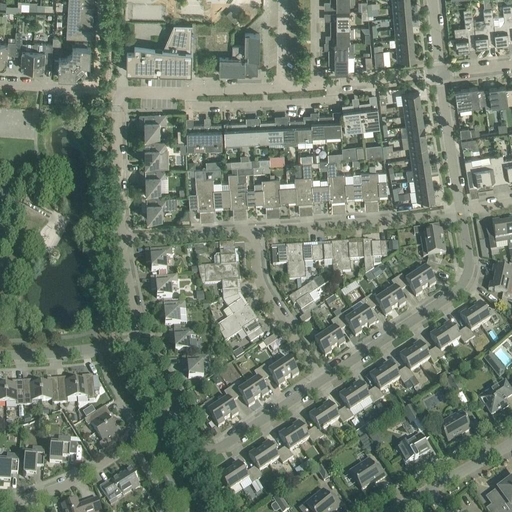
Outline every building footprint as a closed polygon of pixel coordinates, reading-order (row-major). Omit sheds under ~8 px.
[(329,0),(330,2),(334,2),(336,2),(336,9),(349,9),(349,3),(354,3),(354,0),(329,0)] [(92,16),(93,4),(68,3),(67,15),(92,16)] [(17,12),(20,13),(21,10),(29,10),(29,4),(21,4),(21,6),(17,6),(17,12)] [(411,16),(410,5),(392,7),(393,18),(411,16)] [(504,20),(501,24),(494,25),(495,36),(494,36),(495,45),(502,45),(503,46),(508,45),(507,33),(511,32),(511,9),(511,5),(502,6),(504,20)] [(469,52),(468,40),(475,39),(474,28),(472,8),(463,9),(465,27),(462,31),(454,32),(455,45),(454,45),(455,51),(456,51),(456,52),(469,51),(469,52)] [(484,24),(481,28),(474,28),(475,39),(476,49),(483,48),(483,50),(489,49),(488,37),(494,36),(495,36),(494,25),(492,8),(483,9),(484,24)] [(239,19),(230,10),(226,14),(234,23),(239,19)] [(349,13),(336,13),(336,20),(330,20),(330,28),(349,28),(349,13)] [(92,28),(92,16),(67,15),(67,26),(88,28),(92,28)] [(412,27),(411,16),(393,18),(394,29),(412,27)] [(165,46),(164,49),(145,48),(145,52),(141,52),(141,51),(128,50),(127,71),(191,73),(191,51),(190,51),(191,25),(175,25),(165,46)] [(92,28),(88,28),(67,26),(66,38),(91,39),(92,28)] [(413,38),(412,27),(394,29),(395,39),(413,38)] [(330,28),(330,35),(336,35),(336,42),(347,42),(349,42),(349,28),(330,28)] [(259,59),(259,41),(259,33),(245,33),(244,42),(242,42),(241,43),(241,46),(232,46),(232,56),(231,56),(229,58),(219,57),(219,72),(244,73),(244,71),(257,71),(257,59),(259,59)] [(414,49),(413,38),(395,39),(396,50),(414,49)] [(8,41),(8,43),(0,42),(0,62),(4,63),(4,61),(7,61),(7,55),(14,55),(15,42),(8,41)] [(22,56),(21,67),(24,67),(23,69),(32,70),(34,43),(15,42),(14,55),(22,56)] [(336,42),(334,42),(334,49),(328,49),(328,57),(347,57),(347,42),(336,42)] [(52,45),(52,44),(34,43),(32,70),(41,70),(41,68),(44,68),(44,62),(51,63),(52,45)] [(65,58),(59,58),(58,60),(58,66),(57,76),(75,77),(76,68),(82,75),(87,71),(80,64),(81,64),(90,64),(91,47),(87,46),(81,46),(74,46),(72,45),(72,52),(65,58)] [(396,50),(397,61),(415,59),(414,49),(396,50)] [(384,66),(383,51),(378,51),(374,52),(374,57),(375,67),(384,66)] [(328,64),(334,64),(334,71),(348,71),(347,57),(328,57),(328,64)] [(506,89),(505,86),(497,87),(499,106),(511,104),(511,94),(511,88),(506,89)] [(477,89),(477,87),(469,88),(471,106),(485,105),(485,107),(486,107),(483,89),(477,89)] [(484,92),(483,89),(486,107),(499,106),(497,87),(488,88),(489,91),(484,92)] [(454,90),(457,108),(471,106),(469,88),(454,90)] [(420,102),(418,91),(401,94),(403,105),(420,102)] [(359,103),(359,109),(360,109),(362,130),(379,128),(379,120),(378,117),(377,107),(370,108),(369,102),(359,103)] [(422,113),(420,102),(403,105),(404,115),(422,113)] [(342,105),(343,115),(345,132),(362,130),(360,109),(359,109),(353,110),(352,104),(342,105)] [(423,123),(422,113),(404,115),(406,126),(423,123)] [(139,115),(139,128),(144,128),(144,137),(154,137),(159,136),(159,122),(165,122),(165,115),(139,115)] [(311,125),(312,136),(312,139),(312,143),(326,142),(326,140),(326,135),(325,118),(325,115),(318,116),(318,122),(311,122),(311,125)] [(325,115),(325,118),(326,135),(326,140),(340,139),(340,134),(341,134),(340,121),(333,121),(333,115),(325,115)] [(304,125),(304,119),(296,120),(297,139),(312,139),(312,136),(311,125),(304,125)] [(289,120),(289,126),(282,126),(283,140),(282,140),(282,145),(297,144),(297,139),(296,120),(289,120)] [(260,122),(260,125),(260,128),(253,128),(254,141),(268,141),(267,121),(260,122)] [(275,127),(275,121),(267,121),(268,141),(282,140),(283,140),(282,126),(275,127)] [(246,128),(246,122),(238,123),(239,142),(254,141),(253,128),(246,128)] [(210,130),(204,130),(204,143),(204,151),(222,150),(221,123),(210,124),(210,130)] [(239,142),(238,123),(226,123),(226,126),(224,126),(225,146),(239,146),(239,142)] [(424,123),(423,123),(406,126),(408,137),(425,135),(424,123)] [(193,124),(193,127),(193,130),(186,130),(186,139),(187,140),(187,142),(187,151),(204,151),(204,143),(204,130),(204,124),(193,124)] [(470,129),(470,127),(460,129),(461,137),(475,135),(474,129),(470,129)] [(426,145),(425,135),(408,137),(409,148),(426,145)] [(461,140),(462,146),(472,145),(473,150),(479,149),(477,138),(462,140),(461,140)] [(139,142),(140,156),(144,156),(144,164),(146,164),(154,164),(159,164),(159,150),(166,150),(166,142),(139,142)] [(428,156),(426,145),(409,148),(411,158),(428,156)] [(270,155),(270,164),(284,164),(284,154),(270,155)] [(502,154),(496,155),(500,178),(500,183),(507,182),(509,183),(510,181),(510,178),(511,177),(511,158),(503,160),(502,154)] [(489,157),(480,158),(481,163),(484,181),(484,182),(490,181),(490,184),(493,186),(494,184),(500,183),(500,178),(496,155),(489,157)] [(430,167),(428,156),(411,158),(412,169),(430,167)] [(471,159),(464,161),(469,188),(475,187),(478,188),(479,186),(479,183),(484,182),(484,181),(481,163),(480,164),(472,165),(471,159)] [(329,198),(329,201),(338,201),(336,174),(335,161),(326,161),(327,175),(328,184),(320,185),(321,199),(329,198)] [(318,162),(302,163),(303,177),(305,203),(314,202),(314,199),(321,199),(320,185),(313,185),(311,166),(319,166),(318,162)] [(302,163),(294,163),(295,165),(295,170),(295,178),(303,177),(302,163)] [(237,173),(239,207),(248,207),(248,204),(255,203),(254,189),(247,190),(246,174),(247,172),(247,166),(240,167),(236,167),(237,173)] [(431,177),(430,167),(412,169),(414,180),(431,177)] [(216,178),(217,175),(220,175),(220,168),(205,169),(206,178),(216,178)] [(140,170),(140,183),(145,183),(145,191),(160,191),(160,177),(166,177),(166,169),(140,170)] [(196,193),(189,194),(189,208),(197,207),(197,210),(206,210),(206,206),(204,179),(203,169),(195,170),(196,193)] [(360,173),(361,182),(353,183),(354,197),(362,196),(362,199),(371,199),(369,172),(360,173)] [(386,180),(379,181),(378,172),(369,172),(371,199),(380,198),(379,195),(387,194),(386,184),(386,180)] [(230,208),(239,207),(237,173),(232,174),(228,174),(229,191),(221,192),(222,206),(230,205),(230,208)] [(346,183),(345,174),(336,174),(338,201),(347,200),(346,197),(354,197),(353,183),(346,183)] [(305,203),(303,177),(295,178),(294,178),(295,182),(287,182),(287,187),(288,201),(296,201),(296,204),(305,203)] [(433,188),(431,177),(414,180),(415,191),(433,188)] [(214,192),(213,178),(204,179),(206,210),(215,209),(215,206),(222,206),(221,192),(214,192)] [(279,178),(274,179),(271,179),(272,205),(281,205),(281,202),(288,201),(287,187),(280,188),(279,178)] [(254,189),(255,203),(263,203),(263,206),(272,205),(271,179),(261,180),(262,183),(254,184),(254,189)] [(433,188),(415,191),(410,192),(411,202),(417,201),(434,199),(433,188)] [(152,197),(142,197),(142,210),(146,210),(146,219),(162,219),(162,209),(162,208),(176,208),(176,204),(175,197),(168,197),(152,197)] [(492,222),(494,237),(488,238),(490,251),(496,250),(496,245),(506,243),(508,251),(509,251),(504,224),(499,224),(499,221),(492,222)] [(430,227),(426,227),(413,229),(414,236),(420,235),(422,246),(441,243),(440,238),(443,238),(442,231),(431,233),(430,227)] [(363,241),(363,244),(364,259),(365,276),(374,270),(373,259),(387,258),(386,243),(372,244),(372,241),(363,241)] [(349,242),(340,243),(342,273),(351,272),(350,260),(364,259),(363,244),(349,245),(349,242)] [(331,243),(331,246),(317,247),(318,263),(332,262),(333,278),(342,277),(342,273),(340,243),(331,243)] [(422,246),(423,258),(427,257),(428,261),(427,263),(439,268),(441,262),(436,260),(435,256),(446,254),(444,248),(441,248),(441,243),(422,246)] [(304,248),(303,245),(295,246),(297,280),(298,280),(301,280),(306,280),(305,263),(318,263),(317,247),(304,248)] [(272,250),(273,266),(287,265),(288,281),(297,280),(295,246),(286,246),(286,249),(272,250)] [(145,251),(146,264),(151,264),(151,272),(158,272),(161,271),(166,271),(165,257),(172,257),(171,249),(145,251)] [(220,252),(220,255),(215,255),(213,258),(214,266),(197,267),(199,276),(239,273),(239,264),(236,265),(235,251),(220,252)] [(427,263),(425,268),(415,275),(425,289),(428,287),(429,289),(436,284),(428,273),(431,272),(436,274),(439,268),(427,263)] [(508,271),(493,267),(492,274),(495,275),(494,280),(511,283),(511,265),(509,265),(508,271)] [(376,269),(371,272),(375,279),(380,276),(376,269)] [(239,273),(199,276),(202,285),(222,284),(223,301),(238,296),(237,282),(240,282),(239,273)] [(415,275),(405,281),(402,276),(396,279),(403,290),(408,286),(416,298),(422,293),(421,291),(425,289),(415,275)] [(151,278),(152,291),(156,291),(157,299),(167,298),(172,298),(171,284),(177,284),(177,276),(167,277),(161,277),(158,277),(151,278)] [(298,293),(289,299),(294,306),(296,305),(304,316),(310,312),(317,308),(313,303),(319,299),(315,292),(325,286),(320,278),(301,290),(298,293)] [(403,290),(396,279),(391,283),(395,288),(385,295),(394,309),(398,306),(399,308),(406,304),(398,293),(403,290)] [(488,291),(493,292),(503,294),(501,300),(511,302),(511,295),(510,295),(511,286),(511,283),(494,280),(493,285),(490,284),(488,291)] [(356,283),(341,292),(345,297),(359,288),(356,283)] [(385,295),(375,301),(371,296),(366,299),(373,310),(378,306),(386,317),(392,313),(391,311),(394,309),(385,295)] [(238,296),(223,301),(233,316),(217,327),(221,335),(253,314),(248,306),(246,308),(238,296)] [(373,310),(366,299),(361,303),(365,308),(355,315),(364,329),(368,326),(369,328),(375,324),(368,313),(373,310)] [(180,325),(180,324),(186,324),(185,303),(159,305),(160,318),(164,318),(165,326),(180,325)] [(473,308),(475,310),(471,312),(480,326),(490,320),(494,325),(499,322),(492,311),(487,315),(480,303),(473,308)] [(310,312),(304,316),(299,319),(303,325),(313,318),(310,312)] [(466,312),(460,317),(467,328),(462,331),(469,342),(474,338),(471,333),(480,326),(471,312),(468,314),(466,312)] [(255,323),(258,321),(253,314),(221,335),(225,343),(243,331),(251,343),(263,335),(255,323)] [(355,315),(345,321),(341,316),(336,319),(343,330),(348,326),(355,337),(362,333),(360,331),(364,329),(355,315)] [(343,330),(336,319),(331,323),(334,328),(324,335),(334,349),(337,346),(339,348),(345,344),(338,333),(343,330)] [(443,327),(445,329),(441,332),(450,346),(460,340),(464,345),(469,342),(462,331),(457,334),(450,323),(443,327)] [(194,337),(196,337),(195,330),(169,332),(170,345),(174,344),(175,353),(197,351),(196,341),(194,341),(194,337)] [(436,332),(430,336),(437,348),(432,351),(439,362),(444,358),(440,353),(450,346),(441,332),(437,334),(436,332)] [(314,341),(325,357),(332,353),(330,351),(334,349),(324,335),(314,341)] [(274,336),(265,342),(263,343),(267,348),(277,341),(274,336)] [(413,347),(414,349),(411,352),(420,366),(430,360),(434,365),(439,362),(432,351),(427,354),(419,343),(413,347)] [(406,352),(399,356),(407,368),(402,371),(409,382),(414,378),(410,373),(420,366),(411,352),(407,354),(406,352)] [(499,379),(506,373),(489,352),(482,358),(499,379)] [(182,358),(183,371),(188,371),(188,379),(198,379),(203,378),(202,364),(209,364),(208,356),(182,358)] [(288,359),(280,364),(278,365),(287,379),(291,377),(292,379),(299,375),(288,359)] [(383,367),(384,369),(381,372),(390,386),(400,379),(403,385),(409,382),(402,371),(397,374),(389,363),(383,367)] [(278,365),(268,372),(264,366),(259,370),(266,380),(271,377),(279,388),(285,384),(284,382),(287,379),(278,365)] [(266,380),(259,370),(254,373),(258,379),(248,385),(257,399),(261,397),(262,399),(268,395),(261,384),(266,380)] [(376,372),(369,376),(377,388),(371,391),(378,401),(384,398),(380,392),(390,386),(381,372),(377,374),(376,372)] [(82,377),(82,380),(75,381),(77,398),(87,397),(88,401),(95,400),(93,376),(82,377)] [(453,396),(462,391),(454,376),(445,382),(453,396)] [(69,382),(68,378),(58,379),(60,404),(67,403),(67,399),(77,398),(75,381),(69,382)] [(47,380),(47,383),(40,384),(42,401),(52,401),(52,404),(60,404),(58,379),(47,380)] [(12,382),(12,385),(5,386),(6,403),(16,403),(16,406),(24,406),(23,381),(12,382)] [(34,384),(33,381),(23,381),(24,406),(32,406),(31,402),(42,401),(40,384),(34,384)] [(483,398),(487,405),(485,406),(491,416),(500,410),(501,412),(508,407),(504,400),(511,395),(511,392),(505,382),(497,387),(495,384),(486,390),(489,394),(483,398)] [(353,387),(354,389),(350,392),(360,406),(370,399),(373,405),(378,401),(371,391),(366,394),(359,383),(353,387)] [(248,385),(238,392),(234,386),(229,390),(236,400),(241,397),(248,408),(255,404),(253,402),(257,399),(248,385)] [(236,400),(229,390),(224,393),(227,399),(218,405),(227,419),(231,417),(232,419),(238,415),(231,404),(236,400)] [(186,394),(186,395),(193,404),(198,401),(191,391),(186,394)] [(345,392),(339,396),(346,408),(341,411),(348,421),(353,418),(350,412),(360,406),(350,392),(347,394),(345,392)] [(322,407),(324,409),(320,412),(330,426),(339,419),(343,425),(348,421),(341,411),(336,414),(329,403),(322,407)] [(211,417),(218,428),(225,424),(223,422),(227,419),(218,405),(208,412),(204,406),(199,410),(206,420),(211,417)] [(410,424),(420,419),(412,406),(403,411),(410,424)] [(105,407),(84,420),(88,426),(91,424),(97,433),(112,424),(108,418),(111,416),(105,407)] [(315,412),(309,416),(316,427),(311,431),(318,441),(323,438),(320,432),(330,426),(320,412),(317,414),(315,412)] [(471,430),(466,421),(461,413),(438,426),(448,443),(471,430)] [(292,427),(294,429),(290,432),(299,446),(309,439),(313,445),(318,441),(311,431),(306,434),(299,423),(292,427)] [(370,423),(363,428),(366,433),(373,428),(370,423)] [(115,430),(112,424),(97,433),(102,442),(99,444),(103,450),(124,437),(118,428),(115,430)] [(285,432),(279,436),(286,447),(281,451),(288,461),(293,458),(289,452),(299,446),(290,432),(286,434),(285,432)] [(430,451),(425,443),(420,435),(396,449),(400,456),(405,465),(413,460),(414,461),(415,461),(416,461),(417,461),(418,460),(418,459),(418,458),(418,457),(416,454),(419,452),(423,455),(430,451)] [(70,443),(71,439),(58,438),(58,444),(51,443),(49,463),(62,464),(63,457),(69,457),(69,455),(76,456),(77,444),(70,443)] [(262,447),(263,449),(260,452),(269,466),(279,459),(283,465),(288,461),(281,451),(276,454),(268,443),(262,447)] [(45,449),(33,448),(32,454),(25,453),(23,473),(36,474),(37,467),(43,468),(44,458),(45,449)] [(255,452),(248,456),(256,467),(251,471),(258,481),(263,478),(259,472),(269,466),(260,452),(256,454),(255,452)] [(19,456),(7,455),(7,461),(0,460),(0,480),(8,481),(10,481),(11,474),(18,474),(19,464),(19,462),(19,456)] [(379,467),(375,469),(369,460),(349,473),(356,483),(361,491),(373,483),(375,485),(386,478),(380,469),(379,467)] [(232,467),(233,469),(230,471),(239,486),(249,479),(252,485),(258,481),(251,471),(246,474),(238,463),(232,467)] [(330,478),(321,464),(315,468),(323,482),(330,478)] [(111,481),(100,488),(105,497),(109,502),(109,503),(111,505),(117,501),(115,499),(119,496),(121,495),(122,495),(123,496),(131,491),(132,491),(133,491),(140,487),(136,480),(138,479),(131,468),(111,481)] [(218,476),(226,487),(220,491),(227,501),(233,498),(229,492),(239,486),(230,471),(226,474),(225,472),(218,476)] [(497,502),(492,507),(495,511),(511,511),(511,479),(505,485),(505,486),(502,489),(501,488),(492,495),(497,502)] [(342,506),(334,496),(330,499),(323,491),(316,497),(319,500),(308,509),(310,511),(331,511),(334,510),(336,511),(342,506)] [(280,496),(273,500),(275,503),(280,511),(281,511),(285,511),(289,510),(280,496)] [(77,501),(62,506),(63,511),(101,511),(96,498),(78,504),(77,501)]
